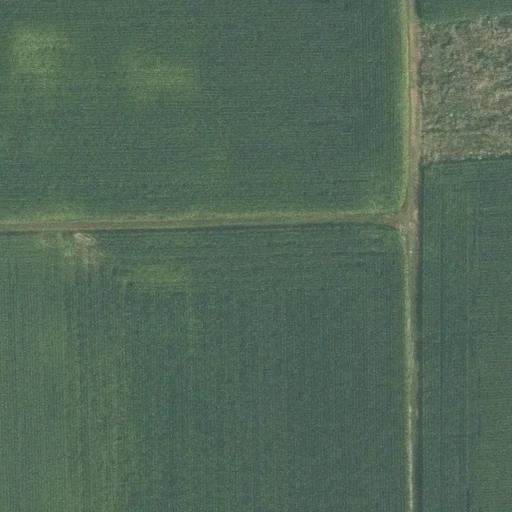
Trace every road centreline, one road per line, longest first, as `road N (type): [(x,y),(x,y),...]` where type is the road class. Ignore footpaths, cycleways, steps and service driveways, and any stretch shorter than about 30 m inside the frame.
road 1 (track): [(416,511),(408,0)]
road 2 (track): [(412,217),(0,225)]
